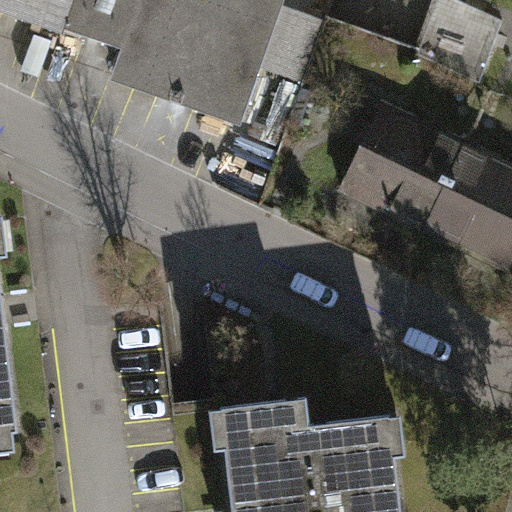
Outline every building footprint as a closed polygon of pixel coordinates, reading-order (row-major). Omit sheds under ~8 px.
[(0,0),(0,5),(43,20),(45,14),(63,20),(69,0),(0,0)] [(69,0),(63,20),(123,40),(110,77),(244,121),(263,65),(309,80),(330,17),(284,1),(284,0),(69,0)] [(344,186),(424,226),(466,141),(386,102),(344,186)] [(424,226),(504,265),(511,249),(511,164),(466,141),(424,226)] [(0,458),(21,456),(0,281),(0,262),(7,261),(2,219),(0,219),(0,458)] [(307,408),(210,420),(216,462),(226,461),(231,511),(399,511),(394,467),(404,466),(399,423),(310,434),(307,408)]
